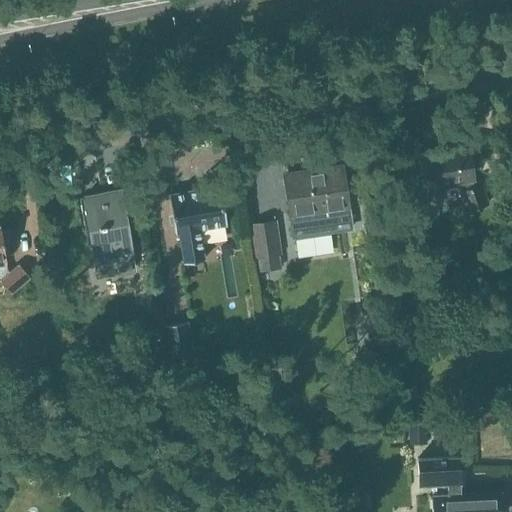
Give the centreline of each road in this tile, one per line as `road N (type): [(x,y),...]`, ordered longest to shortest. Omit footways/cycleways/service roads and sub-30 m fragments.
road 1 (unclassified): [(511,69),(0,153)]
road 2 (primary): [(0,34),(222,0)]
